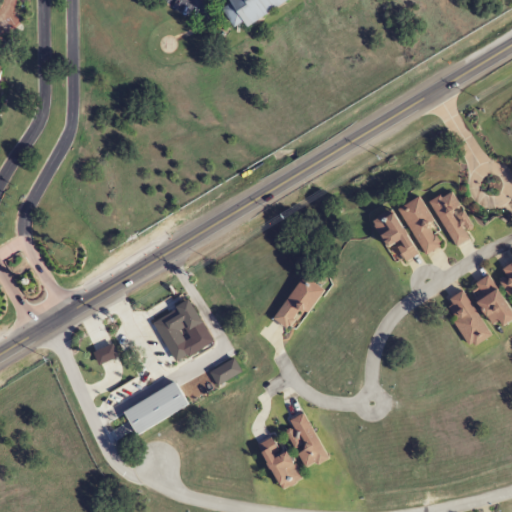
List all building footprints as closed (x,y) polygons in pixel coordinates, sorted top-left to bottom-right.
[(230,0),(231,1),(222,7),(235,27),(244,20),(248,26),(287,0),(230,0)] [(470,240),(466,233),(473,230),(453,191),(430,202),(454,248),(470,240)] [(400,208),(426,256),(444,245),(418,198),(400,208)] [(396,245),(405,263),(418,256),(394,211),(373,222),(388,249),(396,245)] [(511,262),(500,270),(511,291),(511,262)] [(494,326),(499,323),(503,328),(511,322),(511,311),(488,276),(469,289),(494,326)] [(273,319),(288,331),(302,312),(307,315),(325,291),(305,277),(273,319)] [(471,349),(491,337),(464,291),(444,303),(471,349)] [(188,332),(202,324),(190,301),(153,321),(175,362),(198,350),(188,332)] [(210,374),(217,386),(241,373),(234,360),(210,374)] [(189,405),(175,382),(124,413),(138,437),(189,405)] [(329,459),(303,414),(289,421),(305,448),(296,453),(307,471),(329,459)] [(289,453),(280,457),(271,439),(259,445),(278,487),(300,477),(289,453)]
